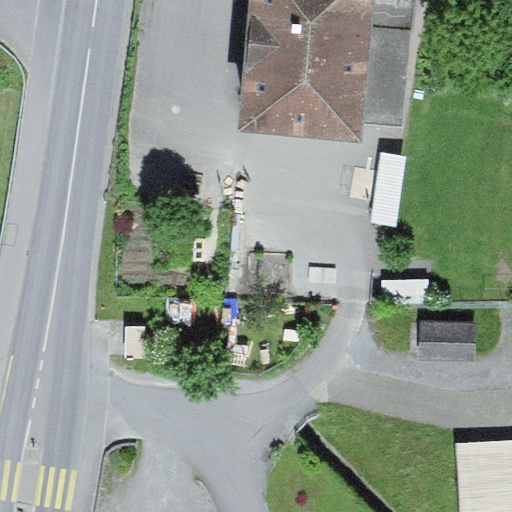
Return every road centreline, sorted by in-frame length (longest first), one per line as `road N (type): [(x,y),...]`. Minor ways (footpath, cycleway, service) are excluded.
road 1 (unknown): [(292,409),(348,328),(354,261),(338,223),(239,138),(216,102),(202,56),(200,0)]
road 2 (primary): [(94,0),(45,394)]
road 3 (residential): [(45,394),(220,422),(249,511)]
road 4 (unknown): [(292,409),(341,395),(459,411),(511,400)]
road 5 (unknown): [(292,409),(383,511)]
